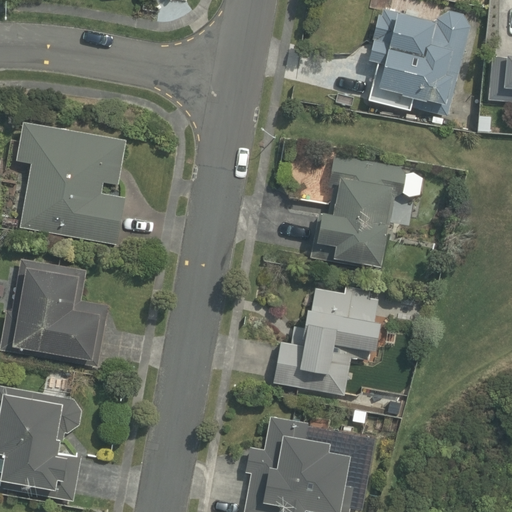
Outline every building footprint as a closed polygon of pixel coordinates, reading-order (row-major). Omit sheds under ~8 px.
[(439,23),(384,9),(370,65),(379,67),(370,104),(412,115),(416,100),(452,109),(475,18),(442,10),(439,23)] [(511,60),(492,59),(489,104),(511,105),(511,60)] [(126,142),(26,122),(17,165),(30,168),(19,227),(119,247),(128,201),(107,196),(110,180),(118,182),(126,142)] [(338,262),(388,270),(400,197),(421,200),(425,173),(337,159),(324,246),(340,249),(338,262)] [(86,275),(24,265),(11,345),(101,359),(109,306),(82,302),(86,275)] [(347,292),(317,290),(316,323),(295,322),(294,341),(282,340),(280,392),(350,395),(352,349),(369,349),(369,358),(385,358),(388,288),(347,286),(347,292)] [(0,462),(14,465),(11,486),(76,498),(84,456),(84,454),(66,451),(76,401),(0,386),(0,462)] [(310,425),(271,420),(267,449),(249,447),(245,475),(252,476),(246,511),(345,511),(353,455),(334,453),(335,442),(308,438),(310,425)]
